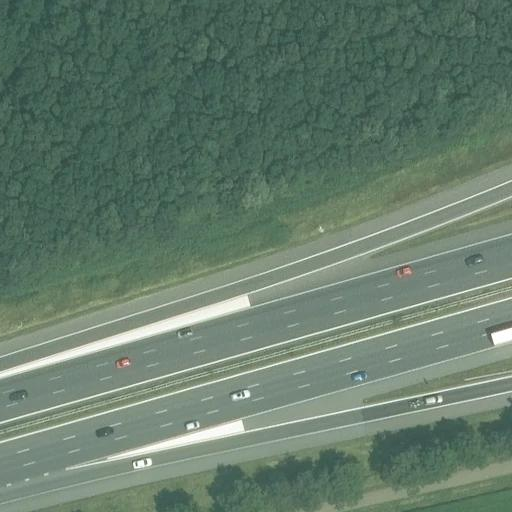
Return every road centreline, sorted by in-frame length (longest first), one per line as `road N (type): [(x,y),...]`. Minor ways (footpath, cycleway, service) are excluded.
road 1 (motorway): [(511,187),(0,384)]
road 2 (motorway): [(511,258),(0,401)]
road 3 (motorway): [(60,448),(511,321)]
road 4 (motorway): [(60,448),(246,440),(511,384)]
road 5 (unclassified): [(511,466),(315,511)]
